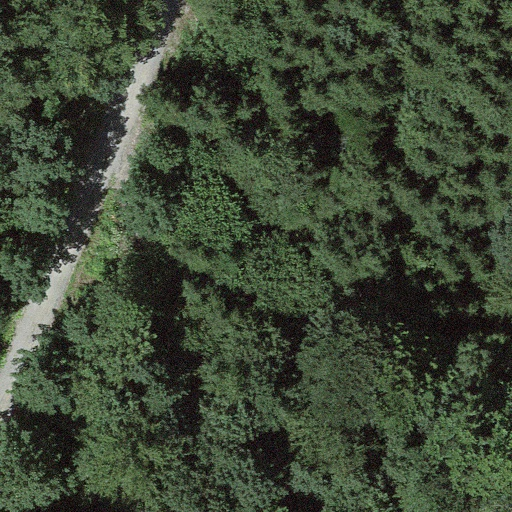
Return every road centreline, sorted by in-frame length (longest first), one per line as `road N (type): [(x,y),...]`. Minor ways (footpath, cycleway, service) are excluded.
road 1 (track): [(165,0),(0,441)]
road 2 (track): [(109,158),(125,319),(200,430),(243,511)]
